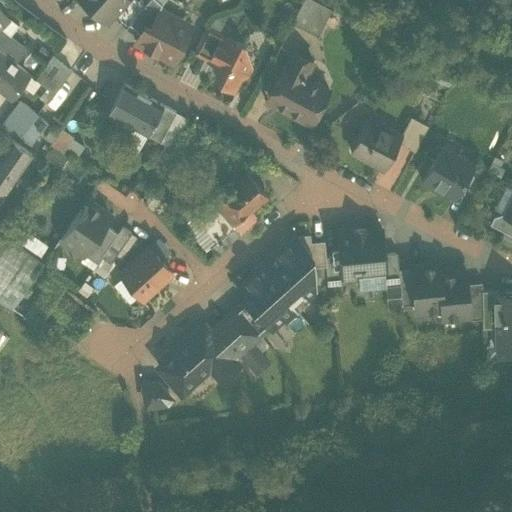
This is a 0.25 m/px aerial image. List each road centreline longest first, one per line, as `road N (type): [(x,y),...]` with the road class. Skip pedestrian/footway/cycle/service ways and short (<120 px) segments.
road 1 (residential): [(35,0),(107,52),(327,170)]
road 2 (residential): [(125,353),(327,170)]
road 3 (residential): [(327,170),(511,266)]
